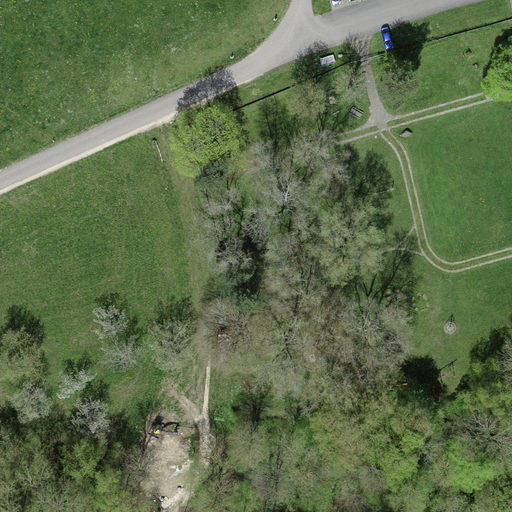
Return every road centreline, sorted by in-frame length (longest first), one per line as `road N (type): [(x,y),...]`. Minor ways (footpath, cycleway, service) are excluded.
road 1 (unclassified): [(0,182),(279,53),(433,0)]
road 2 (track): [(174,105),(215,260),(200,455),(191,488),(169,511)]
